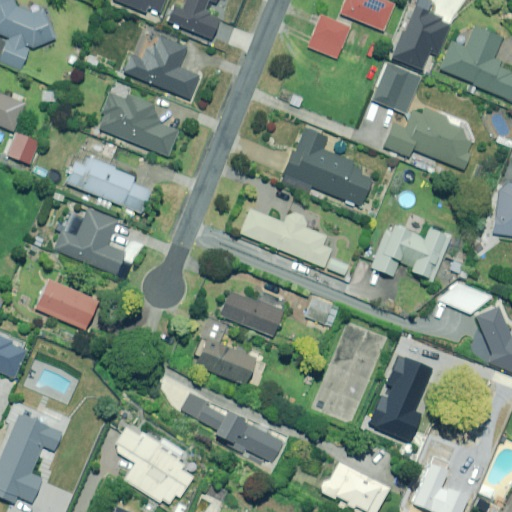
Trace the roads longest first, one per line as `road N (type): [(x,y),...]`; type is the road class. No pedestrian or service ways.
road 1 (residential): [(166,289),(280,0)]
road 2 (unknown): [(196,212),(468,317)]
